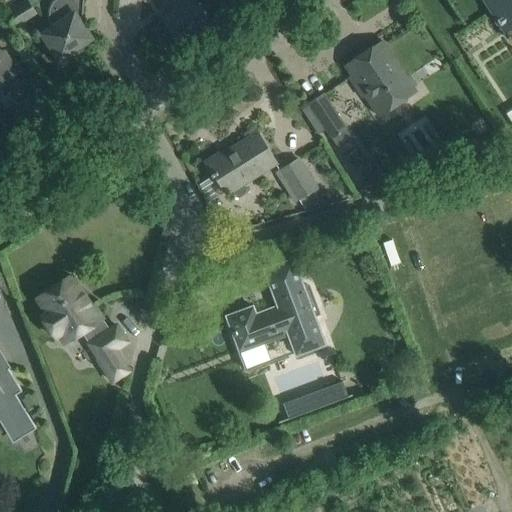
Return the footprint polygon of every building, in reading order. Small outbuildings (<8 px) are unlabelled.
[(27,0),(6,14),(14,27),(36,13),(27,0)] [(82,25),(83,0),(54,0),(54,1),(53,3),(52,4),(51,7),(50,9),(50,10),(50,13),(50,15),(50,17),(50,18),(51,20),(52,23),(54,26),(42,34),(47,42),(45,44),(57,62),(91,38),(82,25)] [(172,0),(168,3),(172,9),(162,16),(166,22),(161,25),(157,33),(164,43),(173,42),(177,40),(181,45),(210,26),(192,0),(172,0)] [(511,0),(485,0),(497,16),(495,17),(496,21),(498,25),(502,27),(503,26),(507,32),(511,28),(511,0)] [(417,85),(411,75),(408,77),(383,40),(346,64),(357,81),(354,83),(363,97),(366,95),(381,116),(418,92),(414,87),(417,85)] [(16,52),(21,59),(27,55),(22,48),(16,52)] [(0,98),(0,99),(23,84),(1,52),(0,52),(0,98)] [(323,93),(310,102),(333,137),(347,128),(323,93)] [(210,175),(212,178),(216,175),(227,193),(230,191),(232,195),(238,197),(245,193),(246,188),(243,183),(275,163),(257,134),(222,155),(221,153),(205,163),(212,174),(210,175)] [(299,158),(275,171),(294,201),(298,199),(301,206),(322,201),(316,188),(317,187),(299,158)] [(256,314),(253,306),(226,316),(239,351),(266,341),(264,335),(285,327),(296,356),(325,345),(293,259),(264,269),(277,306),(256,314)] [(36,298),(43,308),(46,312),(41,316),(54,336),(58,333),(64,342),(88,325),(96,336),(88,342),(97,356),(94,357),(111,382),(113,380),(129,370),(115,349),(127,341),(117,325),(110,330),(93,304),(91,305),(71,275),(36,298)] [(432,367),(511,337),(511,306),(444,332),(446,336),(423,344),(432,367)] [(8,369),(0,374),(0,415),(1,418),(0,418),(1,420),(2,419),(14,438),(33,427),(35,429),(36,428),(16,395),(22,391),(8,369)] [(343,382),(319,391),(326,409),(349,400),(343,382)]
